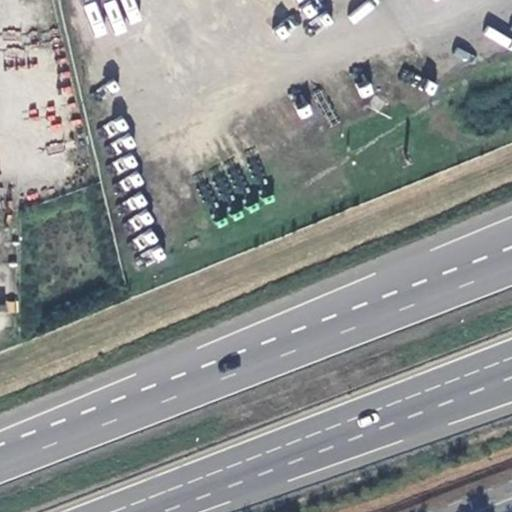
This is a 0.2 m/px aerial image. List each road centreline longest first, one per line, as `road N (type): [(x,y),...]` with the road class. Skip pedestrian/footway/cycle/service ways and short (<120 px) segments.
road 1 (trunk): [(511,265),(0,463)]
road 2 (trunk): [(113,511),(511,359)]
road 3 (unknown): [(199,0),(268,23),(320,22),(424,0)]
